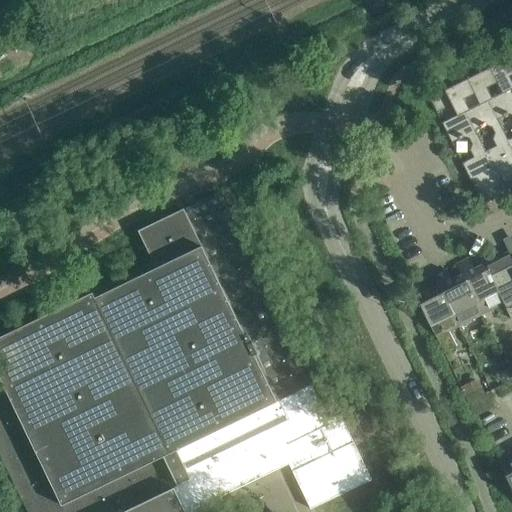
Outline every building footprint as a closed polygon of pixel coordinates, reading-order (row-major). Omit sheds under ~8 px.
[(494,53),(484,58),(487,63),(498,82),(503,92),(492,98),(488,100),(498,119),(508,114),(511,115),(511,138),(508,140),(511,147),(511,91),(511,89),(511,88),(511,81),(509,76),(511,75),(511,54),(510,51),(496,58),(494,53)] [(471,64),(462,69),(464,74),(475,94),(480,104),(469,109),(465,111),(475,131),(485,126),(491,128),(494,134),(493,139),(496,146),(486,152),(493,167),(499,164),(504,174),(511,169),(511,159),(511,158),(511,157),(511,147),(508,140),(498,119),(488,100),(492,98),(487,88),(498,82),(487,63),(474,69),(471,64)] [(442,85),(427,93),(437,113),(452,105),(457,115),(442,123),(452,142),(463,137),(469,138),(472,144),(470,150),(473,157),(463,163),(462,163),(472,182),(473,182),(471,178),(476,175),(481,185),(494,179),(489,169),(493,167),(486,152),(475,131),(465,111),(469,109),(464,99),(475,94),(464,74),(451,81),(449,75),(439,80),(442,85)] [(138,231),(141,236),(156,268),(95,298),(93,292),(0,337),(0,454),(27,511),(188,511),(289,464),(311,509),(372,479),(340,414),(328,420),(218,192),(138,231)] [(498,288),(511,315),(511,263),(507,253),(484,264),(487,270),(496,286),(498,288)] [(469,258),(458,264),(482,313),(503,303),(511,319),(511,318),(511,315),(498,288),(496,286),(487,270),(484,264),(474,269),(469,258)] [(446,270),(435,275),(459,325),(482,313),(458,264),(456,265),(462,276),(452,280),(446,270)] [(449,330),(459,325),(435,275),(434,276),(439,287),(429,292),(424,281),(411,287),(444,353),(457,346),(449,330)] [(511,380),(511,372),(510,368),(498,374),(503,385),(511,380)] [(482,394),(468,402),(475,416),(495,406),(491,398),(488,392),(483,394),(482,394)] [(511,488),(511,457),(509,452),(497,458),(511,488)]
